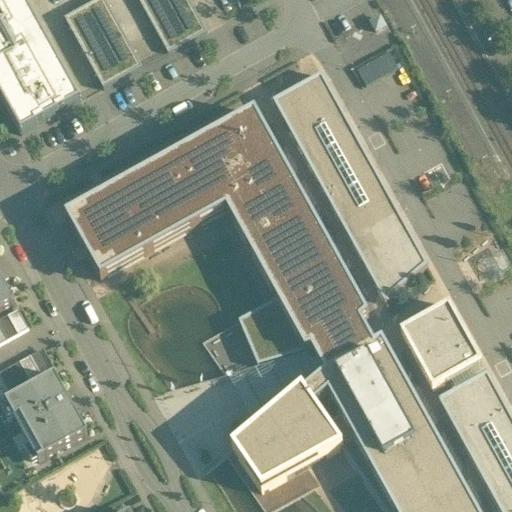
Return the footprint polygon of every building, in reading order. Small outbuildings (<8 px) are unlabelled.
[(0,0),(0,99),(22,139),(81,106),(72,89),(73,88),(24,0),(0,0)] [(207,36),(187,0),(136,0),(169,58),(207,36)] [(104,2),(65,23),(104,94),(143,72),(104,2)] [(386,31),(381,22),(372,26),(377,36),(386,31)] [(359,71),(367,88),(401,72),(393,55),(359,71)] [(319,82),(274,109),(385,305),(427,271),(319,82)] [(474,511),(255,117),(66,224),(102,286),(226,216),(277,306),(238,327),(259,371),(312,356),(319,369),(325,381),(306,399),(303,394),(230,456),(265,500),(342,455),(380,511),(474,511)] [(511,271),(503,254),(481,266),(492,287),(511,276),(511,271)] [(0,278),(0,317),(17,308),(0,278)] [(450,311),(403,337),(433,396),(483,369),(450,311)] [(19,315),(0,325),(0,350),(30,335),(19,315)] [(42,355),(0,378),(0,403),(53,375),(42,355)] [(511,511),(511,421),(488,379),(440,406),(499,511),(511,511)] [(7,408),(39,467),(88,440),(56,381),(7,408)]
